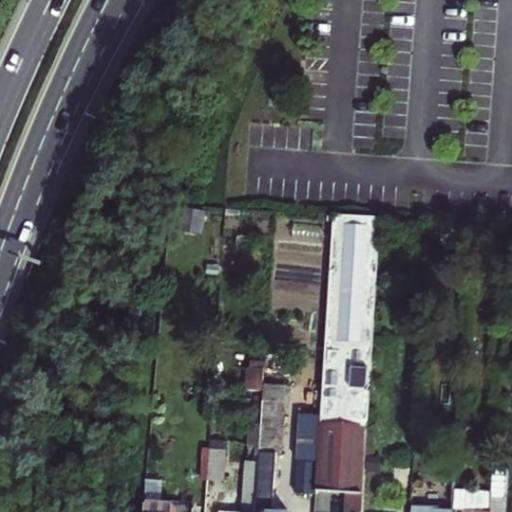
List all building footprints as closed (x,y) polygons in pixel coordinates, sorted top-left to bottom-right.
[(362,511),(364,498),(382,219),(336,216),(322,420),(319,463),(317,494),(347,496),(346,511),(362,511)] [(281,453),(285,385),(265,383),(261,452),(274,453),(281,453)] [(319,463),(322,420),(300,418),(297,462),(319,463)] [(223,481),(225,452),(209,451),(207,480),(223,481)] [(274,453),(261,452),(260,465),(260,469),(272,469),(274,453)] [(510,462),(495,461),(493,496),(491,511),(501,511),(503,497),(508,493),(510,462)] [(256,511),(260,469),(260,465),(245,463),(241,509),(242,511),(256,511)] [(316,465),(297,464),(295,495),(314,496),(316,465)] [(272,469),(260,469),(256,511),(267,511),(268,505),(271,505),(272,469)] [(465,511),(467,494),(453,493),(451,511),(465,511)] [(491,511),(493,496),(467,494),(465,511),(491,511)]
